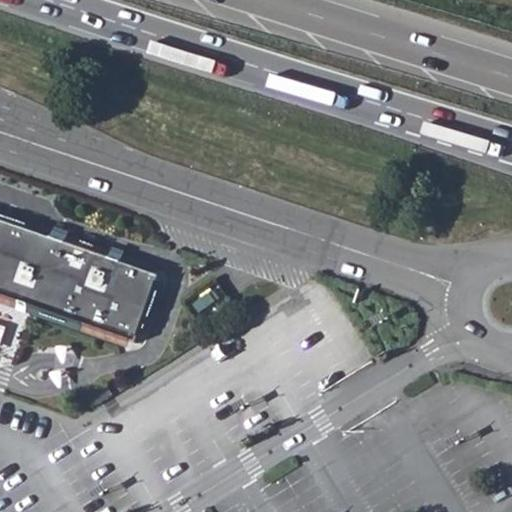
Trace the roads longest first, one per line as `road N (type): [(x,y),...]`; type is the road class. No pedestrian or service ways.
road 1 (residential): [(474,273),(0,120)]
road 2 (trunk): [(48,0),(511,147)]
road 3 (trunk): [(511,77),(264,0)]
